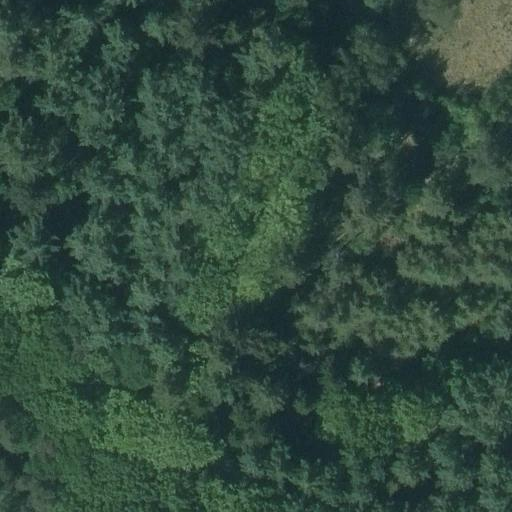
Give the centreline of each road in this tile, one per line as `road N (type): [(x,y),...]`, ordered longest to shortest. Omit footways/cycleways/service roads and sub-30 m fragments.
road 1 (track): [(134,350),(511,92)]
road 2 (track): [(0,213),(31,268),(134,350),(205,446),(277,511)]
road 3 (track): [(205,446),(511,331)]
